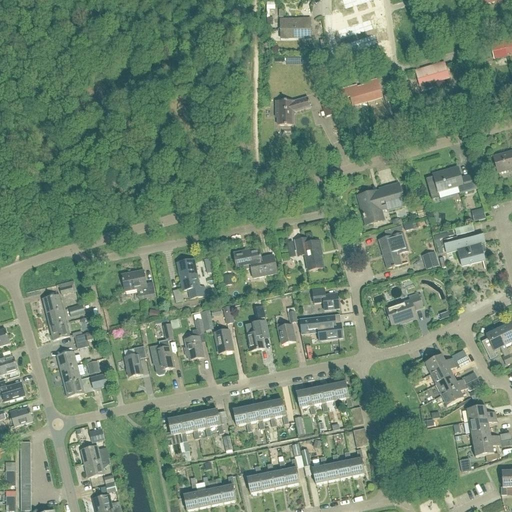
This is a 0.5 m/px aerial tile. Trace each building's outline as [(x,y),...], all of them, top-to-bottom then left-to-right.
[(275,3),(267,3),(267,11),(274,11),(275,11),(275,3)] [(311,21),(296,21),(280,21),(281,40),(296,40),(311,39),(311,25),(311,21)] [(354,27),(357,34),(373,29),(370,22),(354,27)] [(338,32),(341,40),(357,35),(354,27),(338,32)] [(359,40),(361,48),(377,42),(375,35),(359,40)] [(342,45),(345,53),(361,48),(358,40),(342,45)] [(509,57),(505,43),(491,46),(494,61),(509,57)] [(434,84),(435,84),(449,80),(445,66),(431,70),(434,84)] [(416,75),(420,89),(421,93),(436,89),(435,84),(434,84),(431,70),(416,75)] [(367,85),(362,87),(363,90),(367,104),(382,100),(378,86),(376,80),(366,83),(367,85)] [(411,92),(409,84),(401,86),(404,94),(411,92)] [(342,90),(342,91),(344,100),(350,98),(353,108),(367,104),(363,90),(362,87),(357,88),(357,86),(342,90)] [(277,127),(278,127),(293,127),(294,127),(294,114),(311,109),(308,100),(308,99),(294,103),(277,103),(275,103),(275,112),(275,120),(277,120),(277,127)] [(322,106),(325,118),(333,116),(330,104),(322,106)] [(452,105),(445,108),(448,114),(454,111),(452,105)] [(511,153),(493,159),(495,167),(496,166),(498,174),(511,170),(511,153)] [(433,178),(426,180),(432,201),(439,199),(438,195),(458,189),(460,195),(477,190),(473,176),(460,180),(457,169),(432,176),(433,178)] [(358,197),(358,198),(366,227),(378,223),(375,213),(381,211),(387,210),(388,212),(404,207),(398,186),(379,191),(379,193),(375,194),(375,192),(358,197)] [(474,223),(486,220),(484,214),(473,217),(474,223)] [(472,227),(455,231),(456,237),(474,232),(472,227)] [(402,266),(399,257),(409,253),(403,235),(401,228),(384,233),(386,239),(378,242),(387,270),(392,269),(392,270),(394,269),(402,266)] [(448,239),(448,238),(447,234),(433,237),(438,256),(443,254),(440,241),(448,239)] [(479,247),(481,246),(485,245),(482,235),(444,245),(447,255),(458,252),(462,268),(483,262),(479,247)] [(308,273),(324,270),(320,252),(321,252),(319,242),(308,245),(307,240),(295,242),(298,258),(305,257),(308,273)] [(277,275),(275,264),(267,266),(266,259),(261,260),(259,250),(234,255),(237,273),(251,270),(253,280),(277,275)] [(439,267),(435,254),(422,258),(426,271),(439,267)] [(200,288),(194,261),(177,265),(183,292),(189,291),(191,301),(206,298),(204,287),(200,288)] [(146,285),(144,272),(122,276),(125,294),(137,292),(138,299),(155,296),(153,284),(146,285)] [(232,276),(223,278),(224,285),(234,283),(232,276)] [(60,291),(62,297),(74,294),(72,288),(60,291)] [(326,298),(325,291),(313,292),(314,306),(324,305),(325,312),(340,310),(338,296),(326,298)] [(414,313),(423,310),(418,296),(408,299),(410,303),(386,311),(392,327),(405,323),(405,324),(417,320),(414,313)] [(43,301),(46,315),(63,311),(60,297),(43,301)] [(69,310),(71,317),(84,314),(82,307),(69,310)] [(223,310),(227,326),(234,324),(231,308),(223,310)] [(46,315),(50,329),(67,325),(63,311),(46,315)] [(159,312),(151,311),(150,318),(158,319),(159,312)] [(200,315),(200,316),(202,321),(203,327),(212,325),(209,313),(200,315)] [(288,315),(291,325),(297,324),(295,313),(288,315)] [(204,360),(201,344),(199,337),(204,335),(204,333),(203,327),(202,321),(200,316),(194,317),(195,323),(197,331),(192,332),(194,340),(185,342),(187,350),(184,350),(186,358),(188,357),(189,363),(204,360)] [(316,322),(318,335),(319,343),(343,340),(341,325),(329,327),(328,320),(316,322)] [(154,358),(156,367),(157,375),(159,376),(163,376),(164,374),(164,373),(164,372),(174,370),(170,349),(169,349),(168,343),(173,342),(170,326),(169,321),(163,322),(164,328),(164,330),(167,342),(159,344),(160,347),(160,350),(155,351),(156,357),(154,358)] [(245,327),(248,337),(251,353),(265,351),(263,341),(261,334),(268,333),(265,322),(250,326),(245,327)] [(67,325),(50,329),(53,343),(70,339),(67,325)] [(285,329),(284,325),(276,327),(277,331),(278,331),(282,347),(296,344),(292,327),(285,329)] [(511,334),(508,326),(497,332),(506,349),(511,346),(511,334)] [(0,332),(0,348),(10,345),(5,331),(0,332)] [(214,335),(219,357),(233,353),(229,332),(214,335)] [(502,359),(506,367),(511,363),(511,361),(506,349),(497,332),(486,337),(488,340),(482,343),(491,361),(497,358),(495,355),(501,351),(505,358),(502,359)] [(74,339),(76,345),(88,342),(86,336),(74,339)] [(76,345),(78,351),(89,348),(88,342),(76,345)] [(125,360),(129,380),(143,377),(139,361),(146,359),(143,349),(134,351),(135,358),(125,360)] [(425,366),(431,377),(467,359),(464,352),(452,358),(453,360),(446,364),(442,357),(425,366)] [(57,358),(61,372),(78,368),(74,354),(57,358)] [(0,372),(1,377),(18,372),(14,359),(5,362),(3,355),(0,356),(0,372)] [(431,377),(436,387),(453,379),(450,373),(457,369),(458,371),(470,365),(467,359),(431,377)] [(88,366),(90,376),(99,374),(97,363),(88,366)] [(61,372),(64,386),(81,382),(78,368),(61,372)] [(107,375),(91,379),(94,391),(110,387),(107,375)] [(436,387),(442,398),(466,386),(464,381),(457,385),(453,379),(436,387)] [(466,386),(442,398),(447,409),(465,400),(461,394),(468,390),(470,393),(481,387),(477,380),(466,386)] [(81,382),(64,386),(68,400),(85,395),(81,382)] [(0,397),(2,397),(4,404),(25,398),(21,384),(6,389),(5,384),(0,385),(0,397)] [(345,384),(333,387),(336,403),(338,402),(346,401),(348,409),(353,408),(351,399),(348,399),(345,384)] [(333,387),(321,389),(324,405),(326,405),(334,403),(335,412),(340,411),(338,402),(336,403),(333,387)] [(321,389),(309,392),(312,408),(314,407),(321,406),(323,414),(328,413),(326,405),(324,405),(321,389)] [(473,401),(480,397),(477,391),(470,395),(473,401)] [(316,416),(314,407),(312,408),(309,392),(296,394),(300,410),(309,408),(311,417),(316,416)] [(283,402),(270,405),(274,420),(275,420),(283,419),(284,427),(289,426),(287,417),(286,417),(283,402)] [(270,405),(258,407),(261,423),(263,423),(270,421),(272,430),(276,429),(275,420),(274,420),(270,405)] [(258,407),(245,410),(249,426),(251,425),(258,424),(260,432),(265,431),(263,423),(261,423),(258,407)] [(467,412),(470,424),(496,419),(495,414),(487,416),(486,409),(467,412)] [(33,424),(29,410),(18,413),(18,412),(10,414),(15,429),(33,424)] [(249,426),(245,410),(233,413),(236,428),(246,426),(248,435),(252,434),(251,425),(249,426)] [(217,412),(205,414),(208,430),(210,430),(218,428),(219,436),(224,435),(222,426),(220,426),(217,412)] [(205,414),(193,417),(196,432),(198,432),(205,430),(207,439),(212,438),(210,430),(208,430),(205,414)] [(193,417),(180,419),(183,435),(186,435),(193,433),(195,442),(199,441),(198,432),(196,432),(193,417)] [(183,435),(180,419),(168,422),(171,438),(181,436),(183,444),(188,443),(186,435),(183,435)] [(295,420),(298,437),(304,436),(301,419),(295,420)] [(470,424),(472,436),(491,432),(489,425),(497,424),(496,419),(470,424)] [(392,422),(393,431),(400,430),(399,421),(392,422)] [(102,430),(89,434),(91,439),(97,438),(99,443),(105,442),(102,430)] [(472,436),(474,448),(501,443),(500,438),(492,439),(491,432),(472,436)] [(2,443),(15,440),(13,433),(1,437),(2,443)] [(223,439),(226,453),(232,451),(229,438),(223,439)] [(319,451),(321,443),(315,441),(313,449),(319,451)] [(476,459),(485,458),(487,464),(499,460),(498,455),(495,456),(493,449),(502,447),(501,443),(474,448),(476,459)] [(292,447),(295,459),(301,457),(299,445),(292,447)] [(81,452),(85,466),(102,462),(109,461),(107,450),(99,452),(98,448),(81,452)] [(301,453),(304,468),(311,467),(308,451),(301,453)] [(349,463),(353,479),(365,477),(362,461),(363,461),(362,452),(357,453),(358,461),(351,463),(349,463)] [(346,464),(339,465),(337,466),(340,482),(353,479),(349,463),(351,463),(349,454),(344,455),(346,464)] [(420,456),(411,463),(416,470),(426,463),(420,456)] [(334,467),(327,468),(325,468),(328,484),(340,482),(337,466),(339,465),(337,457),(333,458),(334,467)] [(313,471),(314,477),(316,487),(328,484),(325,468),(327,468),(325,459),(320,460),(322,469),(313,471)] [(105,476),(103,468),(110,466),(109,461),(102,462),(85,466),(88,480),(105,476)] [(294,470),(286,472),(284,472),(288,488),(300,486),(297,470),(298,470),(296,461),(292,462),(294,470)] [(281,473),(274,474),(272,475),(275,491),(288,488),(284,472),(286,472),(284,463),(280,464),(281,473)] [(269,475),(262,477),(260,477),(263,494),(275,491),(272,475),(274,474),(272,466),(267,467),(269,475)] [(260,477),(262,477),(260,469),(255,470),(257,478),(247,480),(251,496),(263,494),(260,477)] [(501,497),(507,497),(506,490),(511,489),(511,473),(502,474),(503,489),(501,489),(501,497)] [(106,486),(114,483),(113,477),(104,479),(106,486)] [(230,488),(222,490),(221,490),(224,506),(237,503),(233,488),(235,488),(233,479),(228,480),(230,488)] [(218,491),(210,492),(209,492),(212,508),(224,506),(221,490),(222,490),(220,481),(216,482),(218,491)] [(196,486),(198,495),(197,495),(200,511),(212,508),(209,492),(210,492),(209,483),(204,484),(196,486)] [(108,495),(117,493),(115,485),(106,487),(108,495)] [(187,511),(193,511),(200,511),(197,495),(198,495),(196,486),(191,487),(193,496),(184,498),(187,511)] [(93,501),(95,511),(108,511),(113,511),(110,497),(93,501)]
